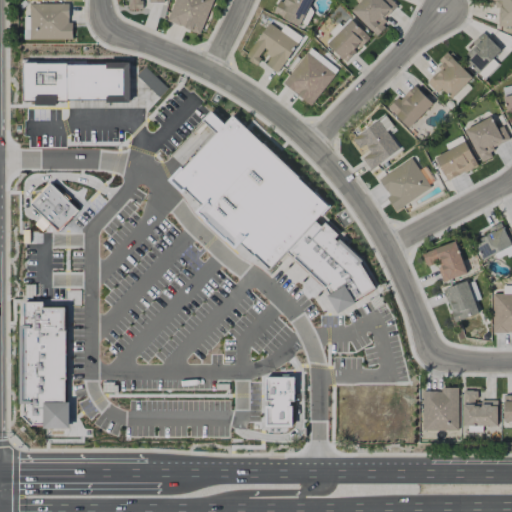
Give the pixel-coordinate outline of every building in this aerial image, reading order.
[(163,0),(128,0),(128,9),(141,9),(140,0),(148,0),(149,3),(164,3),(163,0)] [(200,34),(213,0),(174,0),(166,21),(200,34)] [(273,15),(302,25),(310,0),(283,0),(283,2),(278,1),(273,15)] [(358,0),(349,11),(375,33),(398,7),(391,0),(358,0)] [(511,0),(491,0),(491,3),(498,3),(498,27),(511,26),(511,0)] [(72,40),(72,23),(69,23),(69,4),(30,3),(30,39),(72,40)] [(369,37),(350,20),(327,45),(346,62),(369,37)] [(278,73),(297,43),(267,24),(245,58),(255,65),(264,52),(271,56),(265,65),(278,73)] [(302,37),(284,25),(280,31),(298,43),(302,37)] [(501,50),(484,33),(462,55),(480,72),(501,50)] [(338,70),(309,48),(282,84),(311,105),(338,70)] [(472,78),(446,52),(437,62),(442,67),(427,83),(437,93),(442,88),(452,98),(472,78)] [(23,62),(106,64),(106,62),(129,62),(130,102),(106,103),(105,100),(57,101),(56,104),(36,105),(35,101),(23,101),(23,62)] [(158,98),(167,88),(146,67),(136,77),(158,98)] [(433,103),(413,84),(389,109),(409,128),(433,103)] [(338,314),(356,303),(355,301),(376,288),(361,264),(363,261),(340,239),(338,241),(335,239),(338,235),(325,222),(322,227),(316,221),(330,206),(232,115),(225,123),(211,111),(202,120),(216,133),(183,168),(182,168),(181,166),(168,180),(183,194),(185,191),(202,205),(196,211),(235,249),(240,244),(269,270),(286,252),(325,287),(329,294),(327,295),(338,314)] [(371,170),(400,149),(387,131),(393,126),(384,114),(352,139),(360,149),(365,145),(370,152),(362,158),(371,170)] [(464,130),(481,162),(492,157),(489,150),(510,139),(502,126),(497,129),(491,116),(464,130)] [(435,157),(447,181),(478,166),(466,142),(435,157)] [(394,209),(430,191),(414,159),(378,177),(394,209)] [(30,204),(50,183),(78,210),(58,232),(50,224),(43,232),(35,224),(41,216),(30,204)] [(511,245),(501,222),(487,229),(490,234),(475,241),(484,259),(511,245)] [(443,282),(467,274),(455,241),(422,253),(427,267),(436,264),(443,282)] [(478,315),(468,282),(444,289),(453,321),(478,315)] [(511,333),(511,293),(493,293),(492,333),(511,333)] [(23,301),(43,302),(43,307),(65,307),(66,402),(69,402),(69,428),(44,429),(43,426),(32,426),(23,416),(23,404),(20,404),(20,326),(23,323),(23,301)] [(265,377),(294,377),(294,401),(290,401),(290,405),(292,405),(293,427),(265,427),(265,406),(270,406),(269,401),(265,401),(265,393),(265,377)] [(458,388),(441,388),(441,391),(423,391),(423,431),(458,431),(458,388)] [(462,426),(498,426),(498,401),(477,401),(477,390),(462,390),(462,426)] [(511,394),(504,394),(503,422),(511,421),(511,394)]
